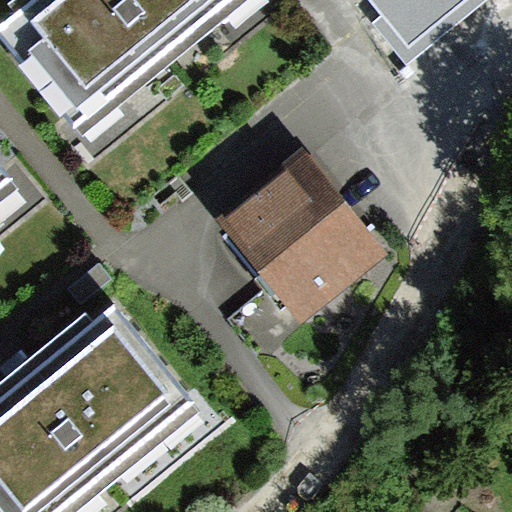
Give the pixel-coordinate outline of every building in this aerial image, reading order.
[(32,0),(0,26),(0,30),(77,117),(217,0),(32,0)] [(460,0),(375,0),(410,42),(460,0)] [(312,152),(226,223),(306,329),(395,253),(312,152)] [(0,181),(10,174),(0,160),(0,181)] [(0,511),(63,511),(200,403),(119,307),(0,399),(0,511)]
